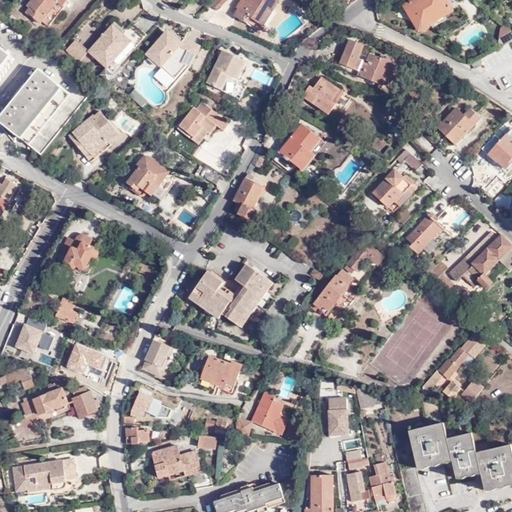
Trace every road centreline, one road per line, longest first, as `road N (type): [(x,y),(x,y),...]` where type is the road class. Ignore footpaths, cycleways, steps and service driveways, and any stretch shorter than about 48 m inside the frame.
road 1 (residential): [(291,66),(239,176),(186,257)]
road 2 (residential): [(123,503),(113,424),(142,340)]
road 3 (residential): [(265,458),(236,487),(207,498),(123,503)]
road 4 (residential): [(68,192),(0,327)]
road 5 (residential): [(291,66),(156,0)]
road 6 (residential): [(186,257),(68,192)]
